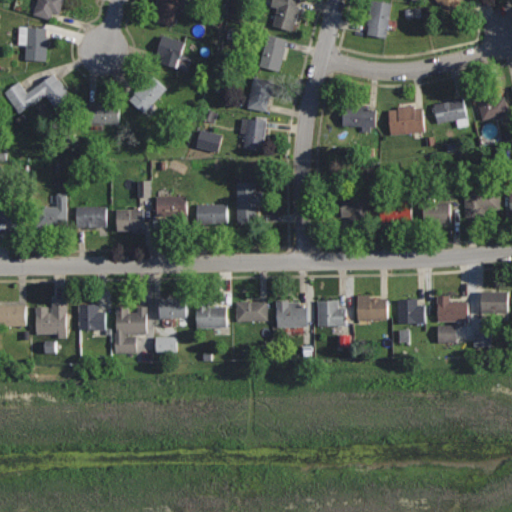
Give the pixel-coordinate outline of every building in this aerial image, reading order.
[(37,0),(33,14),(50,19),(53,11),(59,13),(63,0),(37,0)] [(159,0),(153,19),(172,25),(180,0),(159,0)] [(271,0),(270,5),(277,7),(272,23),(293,29),(301,0),(271,0)] [(392,3),(372,0),(367,33),(387,37),(392,3)] [(437,0),(447,13),(453,9),(456,13),(472,1),(471,0),(437,0)] [(48,27),(20,25),(18,43),(27,43),(25,58),(45,59),(48,27)] [(269,32),(260,64),(279,70),(289,37),(269,32)] [(163,33),(157,52),(163,54),(161,62),(178,68),(186,40),(163,33)] [(55,71),(27,91),(19,80),(4,91),(19,112),(45,93),(58,111),(75,99),(55,71)] [(153,74),(129,98),(143,112),(167,87),(153,74)] [(247,106),(268,110),(274,80),(254,75),(247,106)] [(490,92),(476,96),(482,120),(509,113),(504,94),(492,98),(490,92)] [(465,97),(433,104),(437,124),(469,117),(465,97)] [(95,101),(95,103),(89,103),(89,121),(118,121),(118,101),(95,101)] [(415,104),(398,105),(399,108),(389,109),(390,133),(426,131),(424,105),(416,106),(415,104)] [(378,108),(344,106),(343,123),(362,125),(362,131),(371,132),(371,125),(376,126),(378,108)] [(248,117),(243,147),(263,150),(267,120),(248,117)] [(202,147),(223,154),(228,137),(207,131),(202,147)] [(257,180),(235,180),(236,221),(257,221),(257,204),(263,204),(263,190),(257,190),(257,180)] [(155,182),(143,182),(143,198),(155,198),(155,182)] [(499,192),(482,192),(481,185),(465,186),(466,215),(485,215),(485,208),(499,208),(499,192)] [(68,191),(57,192),(57,204),(37,204),(37,226),(69,226),(68,191)] [(188,193),(157,195),(157,214),(174,214),(174,223),(189,223),(188,193)] [(373,197),(342,198),(342,215),(351,214),(351,223),(374,223),(373,197)] [(451,199),(420,200),(421,225),(452,224),(451,199)] [(412,201),(379,202),(380,221),(413,219),(412,201)] [(228,202),(197,203),(197,222),(228,222),(228,202)] [(26,204),(0,204),(0,229),(26,229),(26,204)] [(107,205),(77,204),(77,226),(107,226),(107,205)] [(145,207),(116,207),(116,228),(146,228),(145,207)] [(509,290),(482,289),(482,311),(509,312),(509,290)] [(370,292),(357,292),(357,319),(389,318),(389,298),(370,298),(370,292)] [(186,294),(160,295),(160,317),(187,316),(186,294)] [(451,295),(438,295),(439,320),(469,320),(468,300),(451,300),(451,295)] [(68,296),(52,297),(53,312),(47,312),(47,306),(36,306),(37,333),(58,332),(58,336),(69,336),(68,296)] [(418,297),(398,298),(398,322),(426,321),(425,304),(419,304),(418,297)] [(289,298),(276,298),(277,327),(308,326),(307,305),(300,305),(299,300),(289,300),(289,298)] [(339,299),(318,298),(318,325),(347,325),(347,321),(353,321),(353,306),(339,306),(339,299)] [(268,299),(236,300),(237,320),(268,319),(268,299)] [(99,302),(78,303),(79,329),(106,328),(105,310),(99,311),(99,302)] [(227,305),(208,306),(208,302),(196,303),(196,326),(227,325),(227,305)] [(26,303),(0,303),(0,324),(26,324),(26,303)] [(128,306),(116,306),(117,331),(114,331),(115,351),(137,351),(137,335),(126,335),(126,333),(148,333),(147,305),(138,305),(138,312),(128,312),(128,306)] [(461,343),(461,326),(441,326),(442,343),(461,343)] [(415,343),(415,331),(404,331),(403,343),(415,343)] [(496,331),(477,331),(477,350),(496,349),(496,331)] [(182,337),(160,338),(160,354),(183,353),(182,337)] [(47,353),(62,353),(62,342),(47,342),(47,353)]
